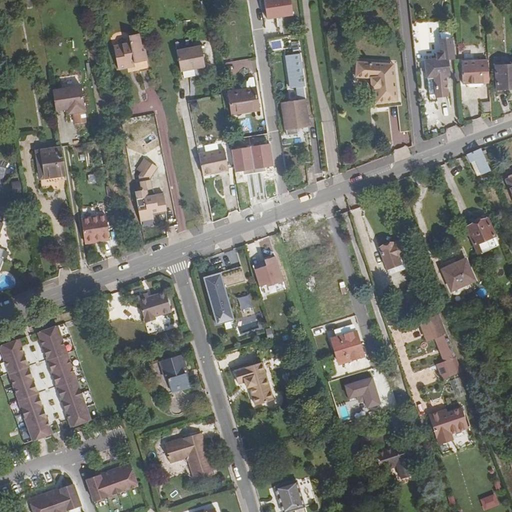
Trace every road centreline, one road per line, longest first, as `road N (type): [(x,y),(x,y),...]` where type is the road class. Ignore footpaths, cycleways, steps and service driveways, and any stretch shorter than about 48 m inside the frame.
road 1 (tertiary): [(174,251),(511,128)]
road 2 (residential): [(249,511),(174,251)]
road 3 (tertiary): [(0,318),(174,251)]
road 4 (residential): [(116,437),(0,479)]
